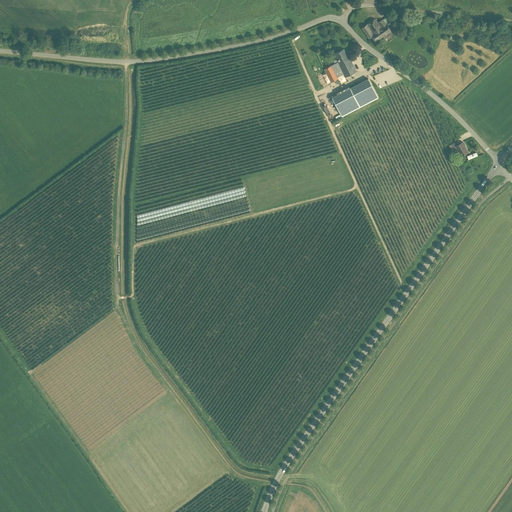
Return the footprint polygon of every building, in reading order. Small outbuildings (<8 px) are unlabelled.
[(378,23),(375,19),(361,28),(368,38),(371,36),(375,41),(385,34),(386,35),(391,31),(383,19),(378,23)] [(348,58),(344,49),(334,54),(338,62),(324,70),(331,82),(338,79),(333,69),(339,66),(345,77),(356,71),(349,58),(348,58)] [(342,116),(378,98),(368,79),(332,97),(342,116)] [(329,92),(320,95),(326,110),(331,108),(328,100),(332,99),(329,92)] [(468,152),(462,142),(455,146),(453,143),(450,145),(454,150),(457,149),(461,156),(468,152)]
